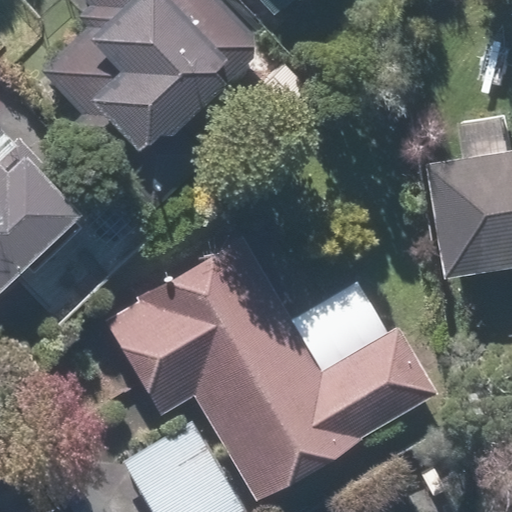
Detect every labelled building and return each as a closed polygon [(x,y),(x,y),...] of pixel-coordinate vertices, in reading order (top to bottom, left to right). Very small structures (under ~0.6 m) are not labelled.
[(294,78),(222,0),(85,0),(89,4),(80,13),(89,23),(42,66),(84,112),(73,121),(153,208),(294,78)] [(264,0),(278,14),(292,0),(264,0)] [(0,286),(84,206),(59,180),(63,177),(21,133),(0,151),(0,286)] [(511,148),(437,161),(457,276),(511,266),(511,148)] [(257,493),(440,391),(401,323),(319,369),(242,234),(105,312),(162,413),(199,392),(257,493)] [(245,511),(193,417),(122,456),(153,511),(245,511)]
